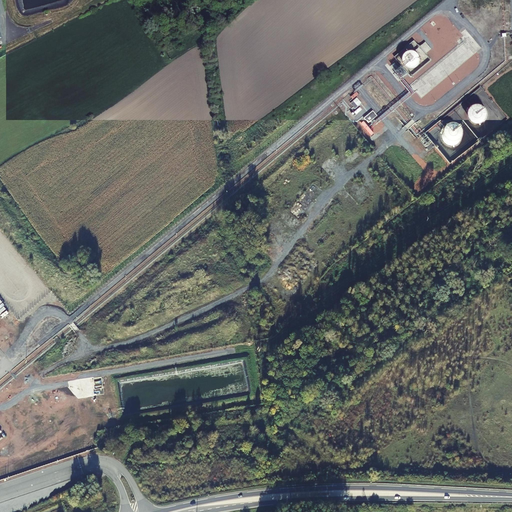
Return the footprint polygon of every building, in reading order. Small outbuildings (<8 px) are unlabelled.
[(409,67),(411,68),(414,67),(417,66),(419,64),(420,62),(421,59),(420,56),(419,53),(417,52),(414,50),(411,50),(409,51),(406,52),(405,54),(404,56),(403,59),(403,61),(405,64),(406,66),(409,67)] [(357,97),(350,103),(355,108),(362,102),(357,97)] [(474,126),(477,126),(480,126),(482,125),(484,123),(486,120),(486,118),(486,115),(484,112),(482,110),(480,109),(477,109),(474,110),(472,111),(470,113),(469,115),(469,118),(469,120),(470,123),(472,124),(474,126)] [(447,145),(450,145),(453,145),(455,144),(457,142),(459,139),(459,137),(459,134),(457,131),(455,129),(453,128),(450,128),(447,129),(445,130),(443,132),(442,134),(442,137),(442,139),(443,142),(445,144),(447,145)] [(21,346),(13,353),(17,357),(25,350),(21,346)]
